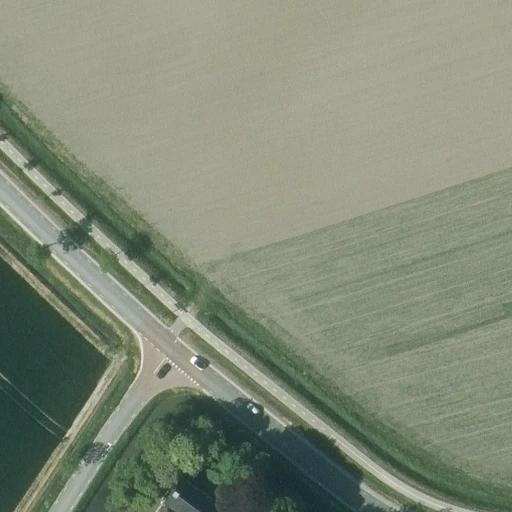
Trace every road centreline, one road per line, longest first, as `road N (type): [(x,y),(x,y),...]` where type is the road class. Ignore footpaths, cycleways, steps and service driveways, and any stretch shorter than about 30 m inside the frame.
road 1 (secondary): [(376,511),(167,348)]
road 2 (secondary): [(167,348),(0,188)]
road 3 (tertiary): [(60,511),(167,348)]
